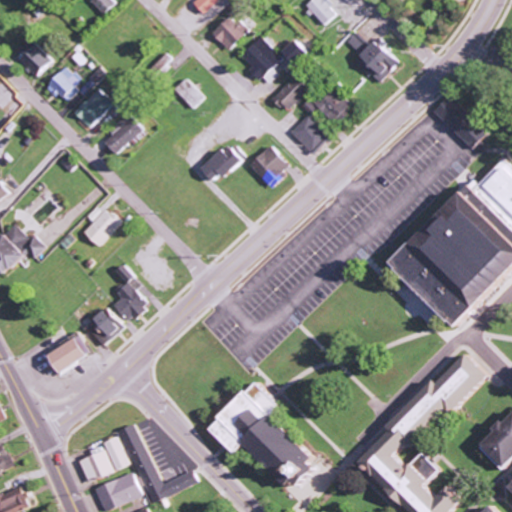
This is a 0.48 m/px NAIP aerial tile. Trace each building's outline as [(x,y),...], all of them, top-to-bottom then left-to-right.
[(108,17),(120,5),(115,0),(96,0),(94,2),(108,17)] [(201,0),(197,4),(208,15),(224,0),(201,0)] [(341,16),(334,8),(337,5),(332,0),(317,0),(310,6),(328,27),(341,16)] [(216,34),(232,51),(254,31),(243,20),(239,24),(233,18),(216,34)] [(350,42),(362,54),(357,59),(384,85),(405,63),(382,41),(374,49),(358,34),(350,42)] [(287,61),(265,38),(246,56),(257,68),(254,71),(264,82),(287,61)] [(315,54),(302,40),(288,54),(302,67),(315,54)] [(57,63),(41,44),(24,60),(40,78),(57,63)] [(84,80),(71,66),(49,87),(59,97),(63,93),(71,101),(82,91),(78,87),(84,80)] [(291,112),(316,89),(303,75),(278,98),(291,112)] [(294,133),(316,155),(335,136),(318,119),(325,112),(341,128),(359,111),(334,86),(308,110),(312,115),(294,133)] [(119,103),(102,87),(77,113),(94,129),(119,103)] [(477,152),(494,136),(456,95),(439,112),(477,152)] [(108,143),(120,156),(148,128),(136,116),(108,143)] [(285,183),(282,179),(296,166),(277,146),(255,166),(277,190),(285,183)] [(232,154),(229,150),(207,171),(218,183),(226,175),(230,179),(251,160),(239,148),(232,154)] [(511,282),(511,158),(510,156),(406,263),(469,326),(511,282)] [(0,203),(0,204),(17,194),(8,180),(0,184),(0,203)] [(127,222),(112,208),(89,232),(105,246),(127,222)] [(35,239),(19,224),(0,243),(0,266),(11,277),(33,254),(39,260),(51,248),(38,235),(35,239)] [(120,304),(132,323),(157,307),(131,264),(122,270),(131,285),(121,291),(126,300),(120,304)] [(129,329),(111,309),(91,328),(109,347),(129,329)] [(54,357),(66,376),(96,357),(85,338),(54,357)] [(420,511),(461,511),(473,500),(458,486),(447,498),(434,485),(447,471),(430,455),(418,468),(409,460),(490,374),(470,355),(368,464),(420,511)] [(220,430),(245,454),(258,440),(306,485),(322,467),(319,465),(325,459),(281,417),(292,406),(266,381),(220,430)] [(157,504),(205,484),(199,471),(167,485),(141,424),(125,431),(157,504)] [(511,424),(493,444),(511,463),(511,424)] [(109,443),(121,471),(135,465),(123,437),(109,443)] [(0,479),(2,479),(0,478),(20,465),(7,444),(0,448),(0,449),(2,453),(0,453),(0,479)] [(94,484),(120,474),(112,451),(85,461),(94,484)] [(109,511),(148,498),(140,473),(100,488),(108,511),(109,511)] [(0,496),(0,502),(3,511),(25,511),(35,509),(27,487),(0,496)]
